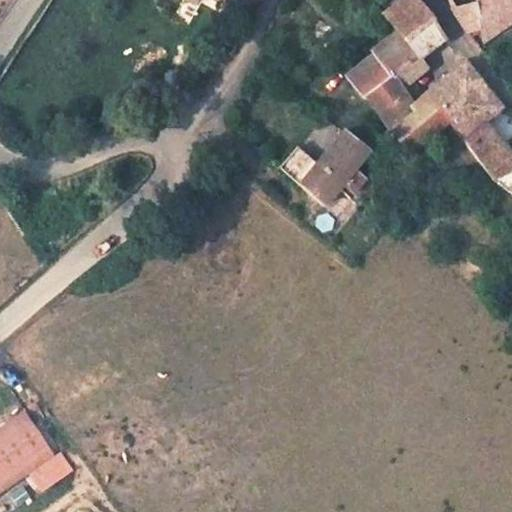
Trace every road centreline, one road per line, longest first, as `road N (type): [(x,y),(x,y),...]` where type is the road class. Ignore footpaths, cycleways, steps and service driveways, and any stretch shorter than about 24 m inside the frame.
road 1 (tertiary): [(0,336),(142,212),(170,177),(165,140)]
road 2 (residential): [(270,0),(243,56),(165,140)]
road 3 (tertiary): [(165,140),(68,170),(32,174),(0,162)]
road 4 (residential): [(511,101),(430,0)]
